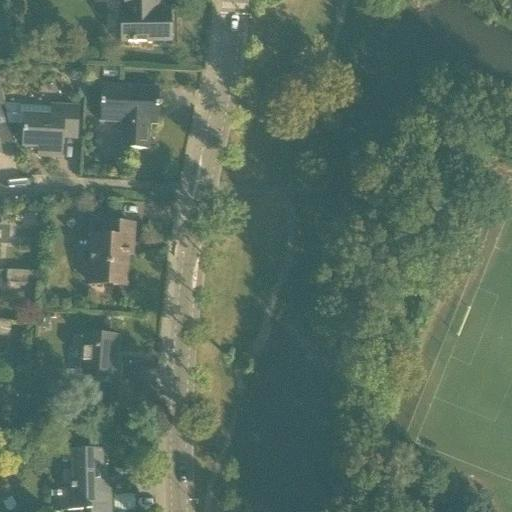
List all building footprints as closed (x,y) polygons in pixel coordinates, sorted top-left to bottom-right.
[(158,0),(122,0),(123,7),(121,7),(122,22),(118,24),(118,36),(122,37),(122,44),(170,43),(170,38),(173,37),(173,24),(170,23),(169,6),(159,6),(158,0)] [(99,81),(99,69),(89,68),(88,80),(99,81)] [(122,123),(121,149),(148,151),(149,125),(158,125),(159,89),(102,86),(100,122),(122,123)] [(9,125),(24,126),(23,147),(50,149),(50,157),(62,158),(63,138),(77,139),(78,109),(20,106),(20,110),(7,110),(6,105),(5,105),(9,125)] [(91,214),(104,215),(105,203),(91,203),(91,214)] [(93,238),(91,285),(126,287),(127,256),(123,255),(124,245),(133,246),(134,226),(105,224),(104,238),(93,238)] [(39,273),(7,272),(7,284),(38,286),(39,273)] [(37,329),(49,330),(49,315),(38,315),(37,329)] [(11,323),(0,321),(0,336),(10,337),(11,323)] [(119,365),(119,359),(117,359),(119,338),(84,335),(81,371),(92,372),(91,384),(115,385),(117,365),(119,365)] [(15,404),(0,393),(0,408),(8,414),(15,404)] [(84,451),(70,451),(64,451),(64,463),(72,463),(73,490),(67,490),(67,511),(75,511),(90,511),(111,511),(111,489),(107,489),(106,467),(107,467),(107,461),(106,461),(106,451),(103,451),(102,435),(84,435),(84,451)] [(6,511),(13,511),(15,511),(16,506),(12,499),(7,497),(3,500),(2,504),(6,511)]
